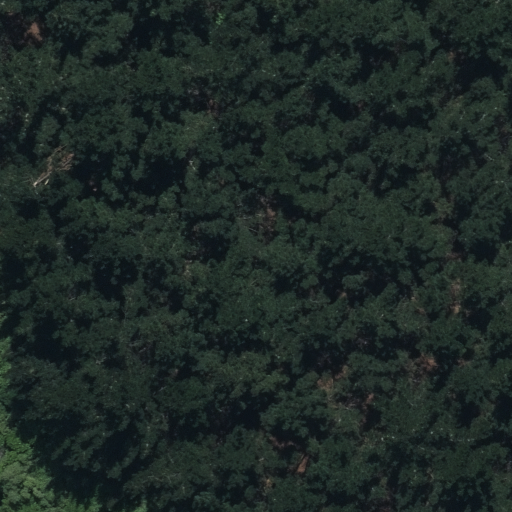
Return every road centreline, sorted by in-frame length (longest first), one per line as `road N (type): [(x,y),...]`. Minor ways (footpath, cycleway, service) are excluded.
road 1 (track): [(0,108),(111,164),(242,363),(263,511)]
road 2 (track): [(111,164),(62,0)]
